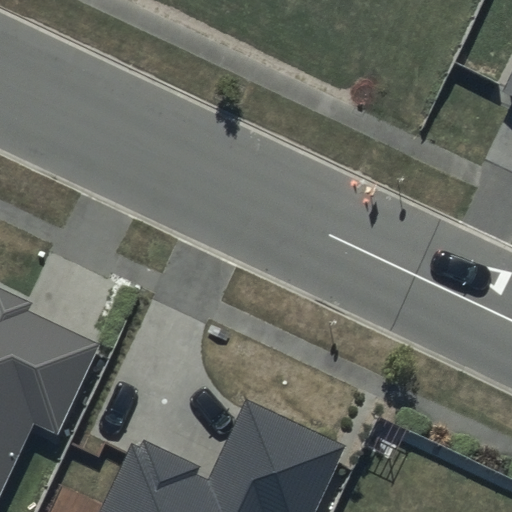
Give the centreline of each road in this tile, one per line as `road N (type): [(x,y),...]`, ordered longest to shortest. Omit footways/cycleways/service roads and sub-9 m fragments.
road 1 (residential): [(404,267),(0,78)]
road 2 (residential): [(511,359),(469,337),(404,267)]
